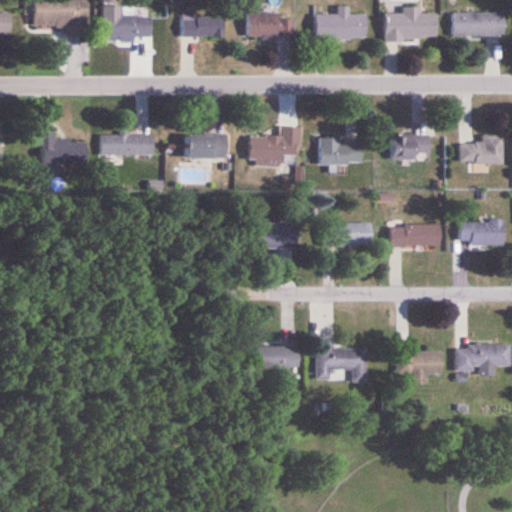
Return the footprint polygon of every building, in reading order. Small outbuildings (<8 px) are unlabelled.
[(65,36),(87,36),(86,0),(32,0),(33,28),(65,27),(65,36)] [(384,14),(384,41),(436,41),(436,14),(422,14),(422,8),(401,8),(401,14),(384,14)] [(0,40),(8,41),(8,14),(0,13),(0,40)] [(503,13),(452,13),(452,37),(503,37),(503,13)] [(246,14),(245,39),(277,40),(277,54),(286,54),(286,42),(292,42),(293,16),(246,14)] [(314,15),(314,39),(365,39),(365,15),(314,15)] [(101,41),(150,41),(150,16),(101,16),(101,41)] [(224,16),(180,16),(180,38),(224,38),(224,16)] [(54,129),(37,128),(37,166),(85,167),(85,142),(54,142),(54,129)] [(151,136),(99,136),(99,157),(151,157),(151,136)] [(186,160),(225,160),(225,136),(186,136),(186,160)] [(389,159),(428,159),(428,136),(389,136),(389,159)] [(294,157),(294,138),(249,137),(248,167),(279,168),(279,157),(294,157)] [(502,164),(502,137),(481,137),(481,141),(459,141),(459,164),(502,164)] [(361,145),(340,145),(340,139),(318,139),(318,165),(361,165),(361,145)] [(502,222),(458,222),(458,246),(502,246),(502,222)] [(321,223),(321,247),(371,247),(371,223),(321,223)] [(298,224),(250,224),(250,250),(298,250),(298,224)] [(439,225),(389,225),(389,247),(439,247),(439,225)] [(315,339),(315,381),(331,381),(331,371),(351,371),(351,384),(366,384),(366,350),(331,350),(331,339),(315,339)] [(396,375),(410,375),(410,385),(426,385),(426,376),(441,375),(441,352),(419,352),(419,346),(396,346),(396,375)] [(493,367),(510,367),(509,346),(454,346),(455,373),(478,373),(478,377),(493,377),(493,367)] [(298,348),(248,348),(248,369),(298,369),(298,348)]
